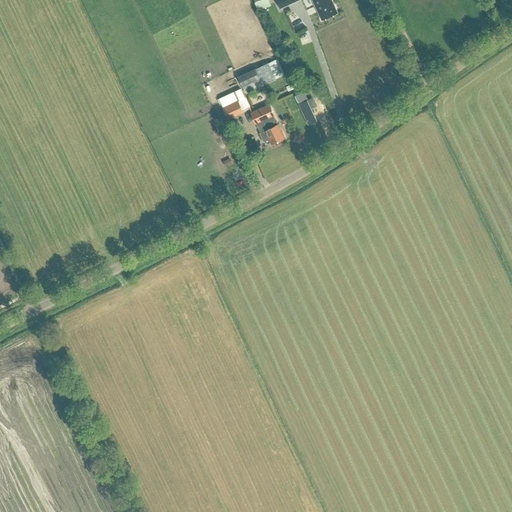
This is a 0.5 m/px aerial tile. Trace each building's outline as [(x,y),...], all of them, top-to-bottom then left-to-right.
[(331,0),(313,0),(323,20),(338,13),(331,0)] [(238,77),(246,94),(276,80),(267,63),(238,77)] [(243,110),(250,107),(241,89),(219,99),(223,108),(228,120),(244,112),(243,110)] [(311,108),(317,105),(313,97),(298,103),(308,124),(317,120),(311,108)] [(270,103),(251,112),(256,122),(261,131),(260,132),(264,141),(270,138),(272,143),(285,137),(270,103)]
